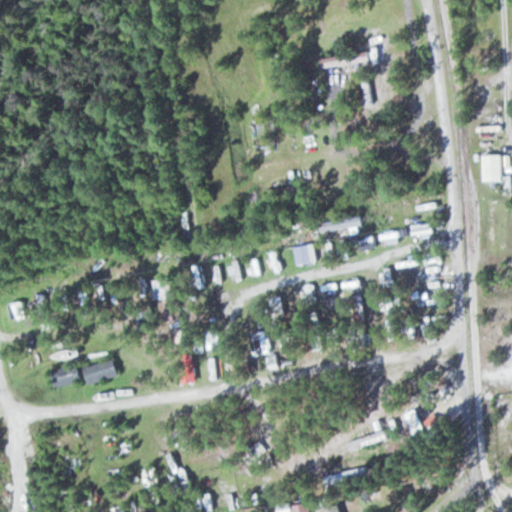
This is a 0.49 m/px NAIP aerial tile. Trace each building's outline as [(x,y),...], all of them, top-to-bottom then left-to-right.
[(375,77),(367,77),(367,105),(375,105),(375,77)] [(487,181),(507,181),(507,154),(487,154),(487,181)] [(326,221),(327,230),(366,226),(365,217),(326,221)] [(107,225),(95,218),(84,236),(95,243),(107,225)] [(319,244),(306,244),(306,263),(319,263),(319,244)] [(260,354),(273,352),(271,329),(257,331),(260,354)] [(122,376),(118,359),(87,366),(91,383),(122,376)] [(54,370),(58,387),(84,382),(80,365),(54,370)] [(356,451),(386,438),(383,431),(353,444),(356,451)] [(328,475),(331,490),(372,483),(370,468),(328,475)]
